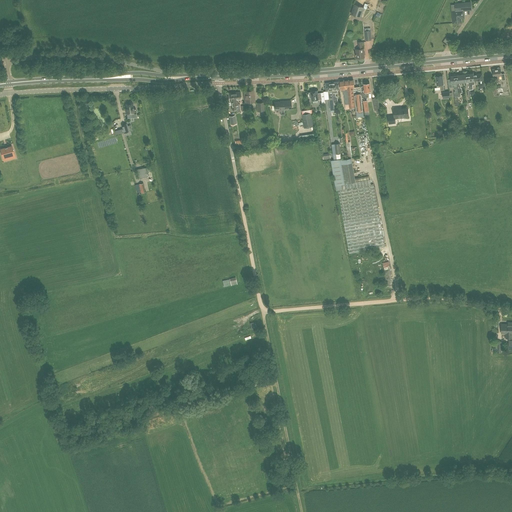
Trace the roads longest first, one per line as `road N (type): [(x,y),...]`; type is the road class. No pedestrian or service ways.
road 1 (track): [(301,511),(218,83)]
road 2 (secondary): [(218,75),(511,53)]
road 3 (track): [(262,312),(428,296),(508,309)]
road 4 (unclassified): [(10,93),(218,83),(218,75)]
road 5 (unclassified): [(172,75),(79,54),(7,62)]
